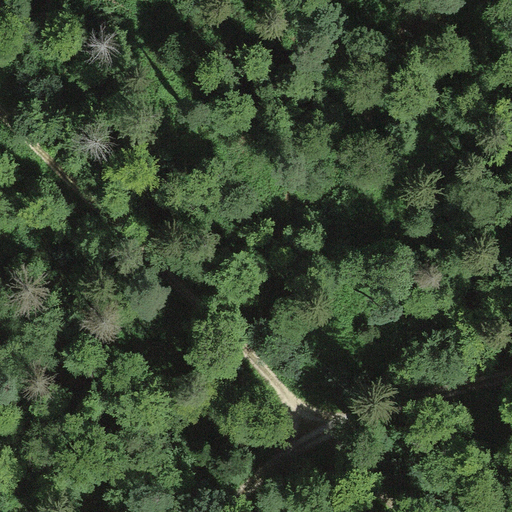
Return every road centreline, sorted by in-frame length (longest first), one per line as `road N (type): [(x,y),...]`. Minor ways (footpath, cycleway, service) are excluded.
road 1 (track): [(396,511),(0,107)]
road 2 (track): [(229,511),(326,432),(511,379)]
